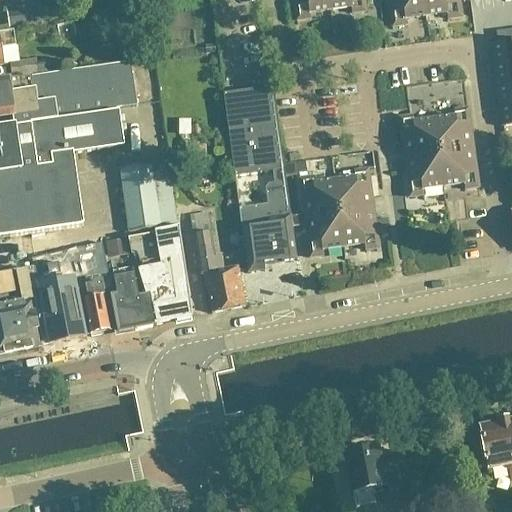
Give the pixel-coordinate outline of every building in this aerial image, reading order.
[(290,0),(294,24),(308,22),(307,16),(349,11),(349,17),(364,15),(361,0),(290,0)] [(460,21),(457,0),(386,0),(390,30),(404,28),(404,22),(445,16),(446,22),(460,21)] [(38,5),(4,11),(8,30),(41,25),(38,5)] [(503,34),(505,45),(511,44),(511,39),(511,33),(503,34)] [(0,69),(1,69),(0,65),(0,51),(14,50),(12,34),(0,35),(0,69)] [(505,45),(503,34),(495,35),(497,46),(505,45)] [(497,46),(490,47),(493,68),(511,65),(511,44),(505,45),(497,46)] [(36,63),(8,67),(10,82),(38,78),(36,63)] [(511,65),(493,68),(495,89),(511,86),(511,65)] [(137,109),(131,66),(0,85),(0,120),(13,119),(15,129),(65,121),(116,112),(116,113),(137,109)] [(511,86),(495,89),(498,109),(511,106),(511,86)] [(263,274),(262,264),(279,261),(279,264),(294,262),(283,183),(270,90),(222,97),(247,276),(263,274)] [(511,128),(511,106),(498,109),(501,130),(511,128)] [(0,133),(0,242),(81,230),(69,157),(122,148),(116,113),(116,112),(65,121),(15,129),(15,131),(0,133)] [(396,122),(401,157),(403,171),(407,201),(421,199),(420,193),(462,187),(463,194),(477,192),(476,185),(466,113),(452,115),(452,120),(411,126),(411,120),(396,122)] [(207,163),(205,140),(181,143),(183,165),(207,163)] [(166,167),(119,174),(129,237),(174,228),(166,167)] [(311,180),(297,182),(308,261),(321,259),(320,253),(361,247),(362,254),(377,252),(366,173),(352,175),(352,180),(312,186),(311,180)] [(192,239),(208,235),(210,235),(206,215),(189,219),(192,239)] [(149,297),(151,312),(154,327),(189,320),(177,231),(153,236),(153,238),(127,242),(127,243),(130,257),(136,256),(140,266),(155,265),(156,270),(137,274),(142,289),(140,290),(142,297),(149,297)] [(208,235),(192,239),(190,239),(199,277),(201,277),(209,316),(243,309),(235,270),(222,272),(220,260),(218,261),(217,257),(214,257),(208,235)] [(68,256),(75,295),(81,294),(79,285),(84,284),(87,301),(82,302),(89,339),(100,337),(100,334),(109,332),(101,293),(110,292),(107,280),(100,246),(67,255),(68,256)] [(48,348),(84,341),(75,295),(68,256),(31,264),(33,273),(37,294),(48,348)] [(30,296),(37,294),(33,273),(0,280),(0,358),(41,350),(30,296)] [(154,327),(151,312),(149,297),(142,297),(143,300),(137,300),(132,277),(112,280),(116,298),(110,299),(117,335),(154,327)] [(480,432),(467,435),(476,473),(488,470),(488,473),(508,469),(511,484),(511,483),(511,422),(479,430),(480,432)] [(375,449),(342,456),(350,496),(390,488),(391,493),(407,489),(400,456),(377,460),(375,449)]
